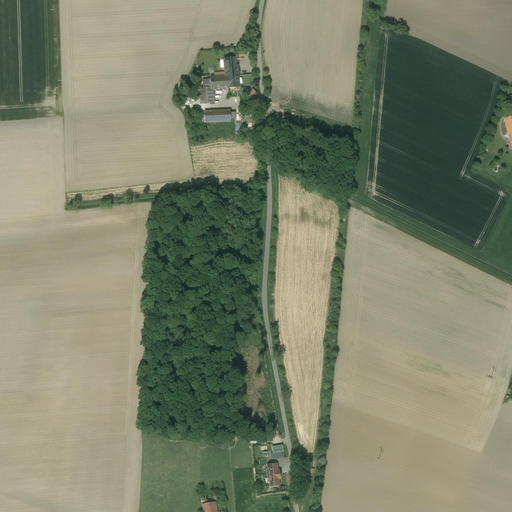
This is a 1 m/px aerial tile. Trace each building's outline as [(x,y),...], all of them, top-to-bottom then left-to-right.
[(225,77),(238,75),(237,65),(235,66),(234,59),(224,60),(225,77)] [(238,75),(225,77),(211,78),(212,88),(200,89),(202,105),(215,104),(214,91),(239,88),(238,75)] [(230,111),(204,112),(205,123),(230,122),(230,111)] [(283,452),(270,453),(271,460),(284,458),(283,452)] [(276,464),(267,465),(268,469),(266,470),(267,478),(269,478),(270,486),(279,485),(278,478),(280,478),(279,471),(277,471),(276,464)] [(216,511),(216,502),(205,503),(206,511),(219,511),(220,511),(218,511),(216,511)]
